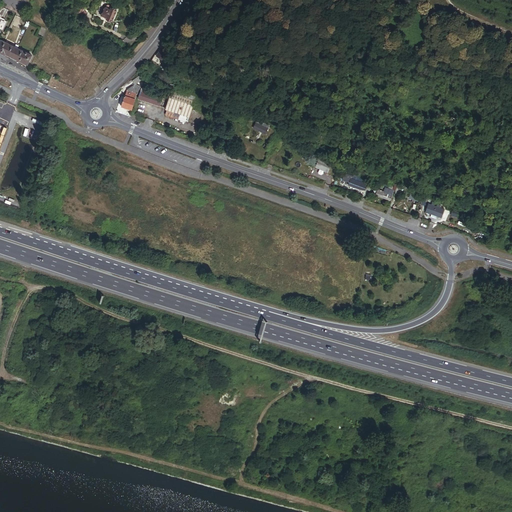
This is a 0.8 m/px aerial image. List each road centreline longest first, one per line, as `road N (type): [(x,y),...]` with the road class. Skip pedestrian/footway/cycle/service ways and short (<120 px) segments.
road 1 (motorway): [(0,246),(287,337),(511,396)]
road 2 (unclassified): [(511,429),(307,377),(32,287)]
road 3 (motorway): [(511,382),(105,267)]
road 4 (motorway): [(452,259),(447,291),(432,314),(378,330),(338,327),(105,267)]
road 5 (secondary): [(123,125),(426,239)]
road 6 (track): [(0,371),(32,287),(0,276)]
